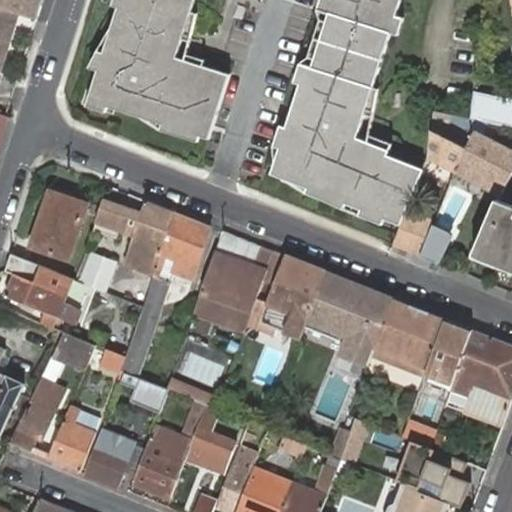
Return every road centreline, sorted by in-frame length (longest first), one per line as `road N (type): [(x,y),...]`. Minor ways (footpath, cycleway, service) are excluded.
road 1 (residential): [(33,123),(511,318)]
road 2 (residential): [(33,123),(72,0)]
